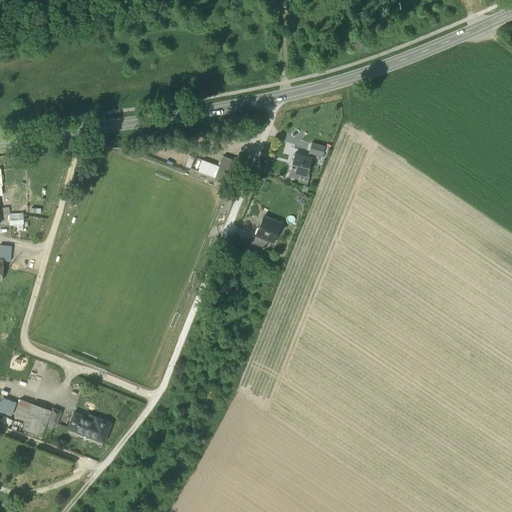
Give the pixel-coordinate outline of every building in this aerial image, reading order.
[(309,154),(323,157),(325,146),(312,143),(309,154)] [(189,154),(185,164),(196,169),(201,159),(189,154)] [(288,177),(298,179),(299,176),(299,172),(306,174),(310,158),(294,154),(288,177)] [(223,156),(219,166),(215,178),(222,181),(225,182),(224,185),(222,190),(229,193),(231,188),(236,173),(237,173),(241,163),(223,156)] [(198,171),(215,178),(219,166),(202,160),(198,171)] [(309,177),(306,176),(305,177),(299,176),(298,179),(297,182),(307,184),(309,177)] [(308,198),(302,192),(295,198),(302,205),(308,198)] [(9,224),(23,224),(23,215),(9,215),(9,224)] [(267,239),(273,241),(280,222),(264,216),(257,235),(267,239)] [(251,249),(260,256),(267,239),(257,235),(251,249)] [(3,261),(10,261),(11,247),(0,245),(0,260),(3,260),(3,261)] [(0,402),(0,412),(12,416),(15,406),(16,403),(1,398),(0,402)] [(22,429),(43,436),(48,422),(52,409),(17,399),(16,403),(15,406),(12,416),(25,420),(22,429)] [(48,422),(56,425),(60,412),(52,409),(48,422)] [(67,428),(89,436),(95,420),(94,420),(74,412),(67,428)] [(96,417),(94,420),(95,420),(89,436),(104,442),(111,423),(96,417)]
